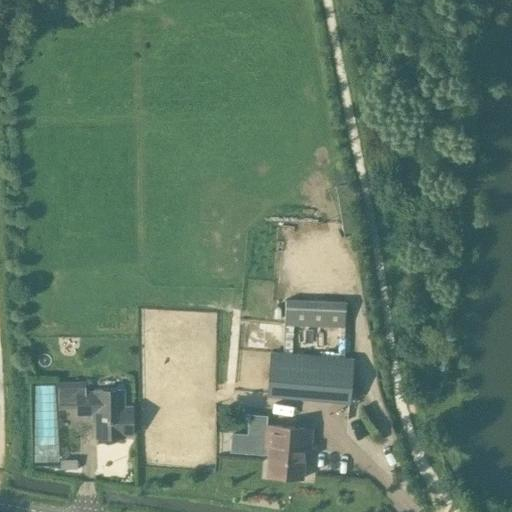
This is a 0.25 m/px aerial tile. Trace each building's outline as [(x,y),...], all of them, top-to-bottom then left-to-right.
[(284,326),(344,328),(345,303),(285,300),(284,326)] [(265,397),(349,404),(353,358),(269,352),(265,397)] [(95,422),(95,438),(124,437),(124,436),(131,436),(131,407),(123,407),(123,390),(94,391),(94,393),(85,393),(85,381),(76,381),(77,415),(92,415),(92,422),(95,422)] [(57,384),(36,383),(35,455),(56,456),(57,384)] [(265,476),(301,479),(304,446),(309,447),(311,429),(264,426),(262,447),(268,448),(265,476)]
